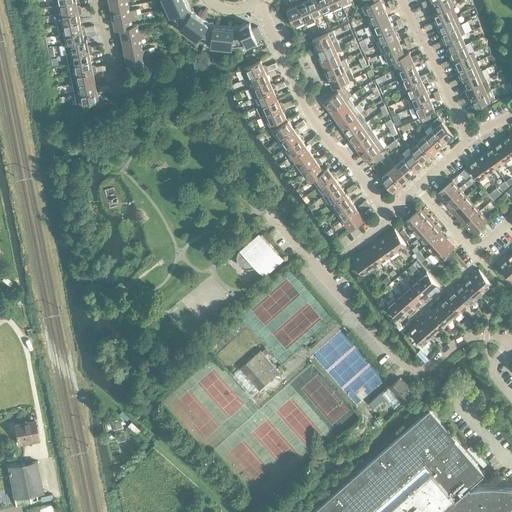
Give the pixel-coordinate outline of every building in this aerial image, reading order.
[(72,0),(59,3),(61,13),(78,9),(76,0),(72,0)] [(109,0),(111,8),(129,5),(127,0),(109,0)] [(240,27),(234,28),(213,26),(208,24),(191,11),(188,7),(184,0),(163,0),(170,15),(173,14),(181,25),(180,26),(197,39),(199,37),(211,42),(211,44),(232,47),(233,44),(246,42),(247,44),(257,40),(257,39),(263,37),(258,26),(252,28),(250,22),(240,27)] [(315,20),(313,16),(306,0),(297,4),(304,20),(306,25),(315,20)] [(306,0),(313,16),(323,12),(317,0),(306,0)] [(317,0),(323,12),(332,8),(328,0),(317,0)] [(364,4),(368,14),(384,7),(381,0),(373,0),(367,3),(364,4)] [(449,6),(454,4),(451,0),(436,0),(433,2),(437,10),(437,11),(449,6)] [(294,24),(304,20),(297,4),(287,8),(294,24)] [(111,8),(113,18),(138,13),(137,9),(130,10),(129,5),(111,8)] [(453,15),(449,6),(437,11),(437,10),(433,12),(437,22),(453,15)] [(205,12),(208,9),(206,7),(203,11),(201,9),(198,13),(205,18),(208,14),(205,12)] [(368,14),(372,23),(388,16),(384,7),(368,14)] [(56,14),(58,24),(80,19),(78,9),(61,13),(56,14)] [(113,18),(115,28),(138,24),(137,23),(133,24),(132,19),(138,18),(138,13),(113,18)] [(441,31),(457,24),(453,15),(437,22),(441,31)] [(373,34),(377,33),(393,25),(388,16),(372,23),(369,25),(373,34)] [(85,29),(85,26),(83,25),(82,25),(80,19),(58,24),(60,34),(82,29),(85,29)] [(120,28),(122,37),(147,32),(146,28),(139,29),(138,24),(115,28),(115,29),(120,28)] [(445,41),(461,34),(457,24),(441,31),(445,41)] [(377,33),(381,42),(397,35),(393,25),(377,33)] [(62,44),(65,44),(65,43),(87,39),(87,38),(84,39),(82,29),(60,34),(62,44)] [(122,37),(124,47),(142,44),(141,38),(147,37),(147,32),(122,37)] [(312,39),(317,48),(333,41),(328,32),(312,39)] [(449,50),(465,43),(461,34),(445,41),(449,50)] [(381,42),(385,51),(401,44),(397,35),(381,42)] [(67,53),(72,52),(89,49),(87,39),(65,43),(65,44),(67,53)] [(321,58),(337,51),(342,49),(338,39),(333,41),(317,48),(321,58)] [(453,59),(469,52),(465,43),(449,50),(453,59)] [(124,47),(126,57),(151,52),(150,48),(143,49),(142,44),(124,47)] [(386,63),(394,59),(393,59),(405,53),(401,44),(385,51),(381,53),(386,63)] [(72,52),(74,62),(91,59),(89,49),(72,52)] [(321,58),(325,67),(341,60),(337,51),(321,58)] [(393,59),(394,59),(398,68),(414,61),(419,58),(417,54),(412,56),(409,51),(405,53),(393,59)] [(151,52),(126,57),(128,68),(146,64),(145,58),(152,57),(151,52)] [(458,69),(474,62),(469,52),(453,59),(458,69)] [(69,63),(71,73),(93,69),(91,59),(74,62),(69,63)] [(249,76),(265,69),(268,68),(267,66),(266,65),(264,64),(263,65),(261,59),(245,66),(249,76)] [(325,67),(329,76),(345,69),(341,60),(325,67)] [(393,70),(397,79),(418,70),(414,61),(398,68),(393,70)] [(459,79),(478,71),(474,62),(458,69),(460,74),(458,75),(458,77),(458,78),(459,79)] [(333,86),(335,86),(343,82),(354,77),(350,67),(345,69),(329,76),(333,86)] [(71,73),(73,83),(95,79),(93,69),(71,73)] [(249,76),(253,86),(269,78),(265,69),(249,76)] [(402,88),(406,87),(422,80),(418,70),(397,79),(402,88)] [(464,83),(466,87),(482,80),(478,71),(459,79),(460,82),(462,83),(464,83)] [(253,97),(276,87),(275,85),(275,84),(273,83),(271,83),(269,78),(253,86),(249,87),(253,97)] [(73,83),(75,93),(97,89),(95,79),(73,83)] [(466,87),(470,97),(491,88),(487,79),(482,81),(482,80),(466,87)] [(406,87),(410,96),(426,89),(422,80),(406,87)] [(331,109),(349,96),(351,95),(343,82),(335,86),(339,90),(324,101),(331,109)] [(277,97),(275,92),(277,92),(277,90),(277,89),(276,87),(253,97),(257,106),(277,97)] [(491,88),(470,97),(474,107),(495,98),(491,88)] [(97,89),(75,93),(77,104),(99,99),(97,89)] [(410,96),(414,105),(430,98),(426,89),(410,96)] [(331,109),(336,118),(355,105),(349,96),(331,109)] [(261,115),(284,105),(283,103),(283,102),(281,101),(279,102),(277,97),(257,106),(261,115)] [(430,98),(414,105),(409,107),(414,117),(418,115),(434,108),(430,98)] [(270,123),(286,116),(283,111),(285,110),(285,108),(285,107),(284,105),(261,115),(266,125),(270,123)] [(336,118),(342,126),(361,113),(355,105),(336,118)] [(342,126),(348,134),(366,121),(361,113),(342,126)] [(435,127),(434,127),(446,141),(454,134),(442,120),(440,118),(438,117),(431,123),(435,127)] [(274,130),(280,138),(294,128),(288,120),(274,130)] [(348,134),(354,143),(372,130),(366,121),(348,134)] [(280,138),(286,147),(300,137),(297,132),(299,132),(299,130),(298,129),(297,127),(294,128),(280,138)] [(434,127),(426,134),(438,147),(446,141),(434,127)] [(354,143),(360,151),(378,138),(372,130),(354,143)] [(511,136),(510,133),(501,139),(511,154),(511,136)] [(426,134),(419,141),(430,154),(438,147),(426,134)] [(286,147),(292,155),(306,145),(300,137),(286,147)] [(378,138),(360,151),(366,160),(385,147),(378,138)] [(511,154),(501,139),(493,145),(505,162),(511,156),(511,154)] [(411,148),(412,150),(413,150),(423,161),(423,160),(430,154),(419,141),(411,148)] [(292,155),(298,163),(312,153),(309,149),(310,148),(311,146),(310,145),(309,143),(306,145),(292,155)] [(493,145),(485,151),(497,168),(505,162),(493,145)] [(412,150),(405,156),(417,170),(425,162),(423,160),(423,161),(413,150),(412,150)] [(485,151),(476,157),(488,174),(497,168),(485,151)] [(298,163),(304,172),(318,162),(312,153),(298,163)] [(405,156),(397,163),(409,176),(417,170),(405,156)] [(488,174),(476,157),(468,163),(480,180),(488,174)] [(310,180),(314,178),(314,177),(324,170),(323,169),(318,162),(304,172),(310,180)] [(397,163),(390,170),(401,183),(409,176),(397,163)] [(314,177),(314,178),(320,185),(334,175),(328,167),(323,169),(324,170),(314,177)] [(461,172),(466,178),(470,174),(465,168),(461,172)] [(401,183),(390,170),(382,177),(393,190),(401,183)] [(320,185),(325,194),(340,184),(334,175),(320,185)] [(437,193),(444,201),(459,187),(452,179),(437,193)] [(505,180),(499,184),(503,190),(509,185),(505,180)] [(325,194),(331,202),(346,192),(340,184),(325,194)] [(444,201),(451,209),(466,195),(459,187),(444,201)] [(489,195),(486,191),(483,194),(481,196),(480,196),(484,200),(489,195)] [(331,202),(337,210),(351,200),(346,192),(331,202)] [(451,209),(457,216),(473,203),(466,195),(451,209)] [(337,210),(343,219),(357,209),(351,200),(337,210)] [(457,216),(464,224),(480,210),(473,203),(457,216)] [(405,221),(412,229),(427,215),(425,213),(427,211),(424,208),(423,210),(420,207),(405,221)] [(357,209),(343,219),(349,228),(364,217),(357,209)] [(480,210),(464,224),(471,232),(487,218),(480,210)] [(412,229),(419,237),(434,223),(427,215),(412,229)] [(419,237),(426,244),(441,231),(434,223),(419,237)] [(395,227),(386,234),(398,250),(406,244),(395,227)] [(426,244),(432,252),(448,238),(441,231),(426,244)] [(283,259),(262,234),(243,250),(265,275),(283,259)] [(386,234),(377,240),(389,256),(398,250),(386,234)] [(448,238),(432,252),(439,260),(455,246),(448,238)] [(377,240),(369,245),(381,262),(389,256),(377,240)] [(369,245),(361,251),(373,268),(381,262),(369,245)] [(373,268),(361,251),(352,257),(364,274),(373,268)] [(511,279),(511,263),(506,257),(498,264),(511,279)] [(472,274),(471,275),(484,291),(492,284),(479,268),(476,270),(475,269),(471,272),(472,274)] [(427,270),(418,278),(432,293),(440,286),(427,270)] [(471,275),(463,282),(477,297),(484,291),(471,275)] [(418,278),(411,284),(424,300),(432,293),(418,278)] [(463,282),(455,289),(469,304),(477,297),(463,282)] [(411,284),(403,291),(417,307),(424,300),(411,284)] [(455,289),(448,295),(461,311),(469,304),(455,289)] [(403,291),(395,298),(409,313),(417,307),(403,291)] [(448,295),(440,302),(454,318),(461,311),(448,295)] [(409,313),(395,298),(387,305),(401,320),(409,313)] [(440,302),(432,309),(446,324),(454,318),(440,302)] [(475,310),(479,316),(483,312),(478,307),(475,310)] [(426,314),(425,316),(438,331),(446,324),(432,309),(430,311),(429,309),(425,312),(426,314)] [(425,316),(417,322),(431,338),(438,331),(425,316)] [(404,326),(400,321),(396,324),(401,329),(402,327),(404,326)] [(431,338),(417,322),(409,329),(423,345),(431,338)] [(280,371),(266,354),(261,349),(241,367),(260,388),(280,371)] [(429,359),(420,349),(416,352),(426,362),(429,359)] [(389,386),(401,400),(412,391),(400,377),(389,386)] [(385,387),(359,410),(360,410),(366,418),(371,413),(365,406),(386,387),(385,387)] [(485,410),(477,400),(471,406),(479,415),(485,410)] [(478,511),(499,510),(506,511),(511,505),(511,487),(497,486),(484,486),(470,488),(469,487),(485,474),(429,409),(335,492),(312,511),(478,511)] [(372,421),(376,425),(382,419),(378,415),(372,421)] [(112,420),(114,429),(123,427),(120,418),(112,420)] [(30,437),(31,441),(39,440),(35,421),(15,425),(15,427),(14,427),(12,429),(13,433),(15,434),(16,434),(17,439),(30,437)] [(8,466),(14,498),(43,492),(37,461),(8,466)] [(187,511),(213,511),(199,499),(187,511)]
